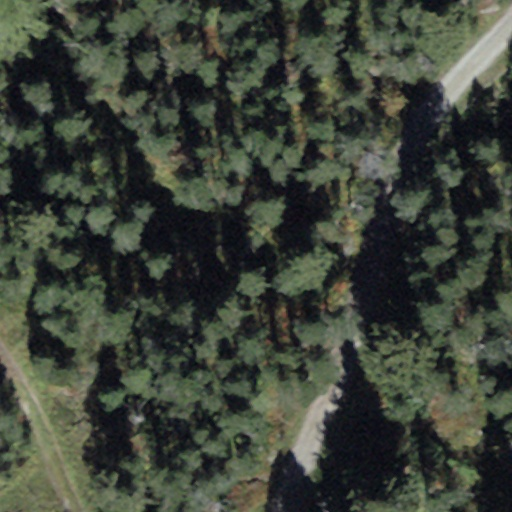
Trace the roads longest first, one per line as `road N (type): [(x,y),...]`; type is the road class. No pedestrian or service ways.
road 1 (track): [(283,511),(428,141),(511,30)]
road 2 (track): [(0,349),(36,404),(84,511)]
